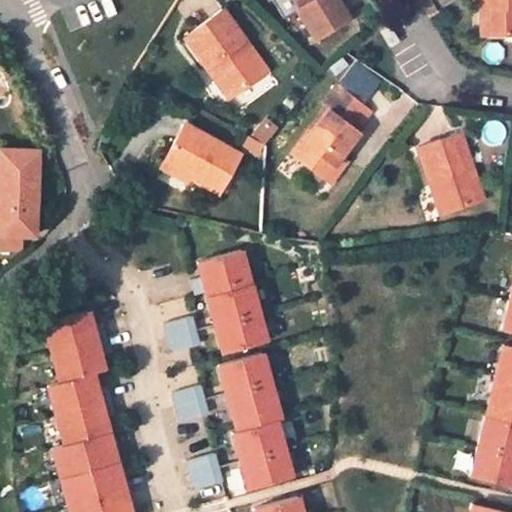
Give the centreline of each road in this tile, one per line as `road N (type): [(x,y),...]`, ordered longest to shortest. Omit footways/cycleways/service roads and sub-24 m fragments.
road 1 (residential): [(0,288),(86,198),(14,15)]
road 2 (residential): [(511,88),(453,78),(404,0)]
